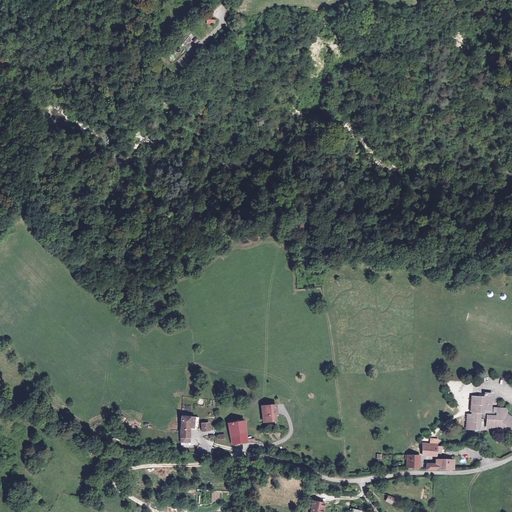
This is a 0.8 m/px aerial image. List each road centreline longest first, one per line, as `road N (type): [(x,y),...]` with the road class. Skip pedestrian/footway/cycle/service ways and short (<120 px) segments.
road 1 (track): [(0,399),(109,444),(236,451)]
road 2 (track): [(161,511),(115,489),(115,476),(215,462),(236,451)]
road 3 (residential): [(370,478),(469,471),(511,457)]
road 4 (residential): [(236,451),(336,480),(370,478)]
